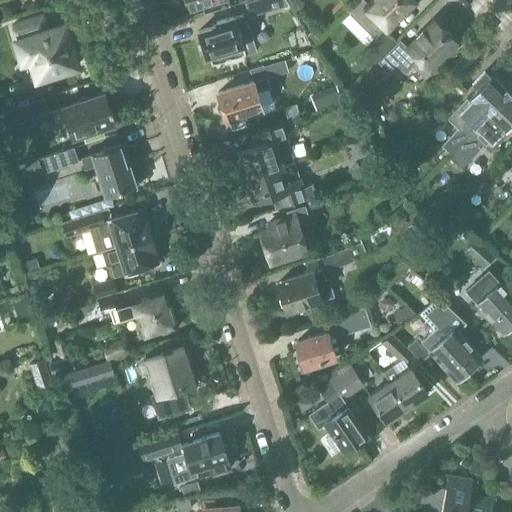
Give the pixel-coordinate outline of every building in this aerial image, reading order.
[(186,0),(189,7),(209,0),(211,0),(214,8),(228,4),(226,0),(186,0)] [(285,0),(252,0),(245,2),(249,16),(288,5),(285,0)] [(413,2),(411,0),(371,0),(367,5),(361,0),(357,0),(347,10),(349,12),(349,11),(374,36),(385,25),(387,28),(413,2)] [(205,56),(209,54),(212,63),(245,53),(237,28),(246,25),(242,13),(215,21),(216,24),(197,30),(205,56)] [(65,23),(48,29),(43,14),(11,24),(16,38),(14,39),(21,61),(31,58),(37,78),(78,65),(65,23)] [(454,41),(433,20),(407,46),(407,47),(403,51),(396,43),(378,60),(389,71),(397,63),(404,71),(418,57),(428,68),(454,41)] [(313,28),(307,34),(315,42),(321,36),(313,28)] [(378,60),(396,43),(396,42),(385,31),(362,55),(373,66),(378,60)] [(249,68),(252,80),(217,91),(225,119),(228,118),(231,127),(244,123),(241,113),(260,107),(262,111),(273,107),(266,86),(264,87),(261,78),(287,70),(286,68),(291,66),(289,58),(284,60),(284,59),(262,65),(262,64),(249,68)] [(457,153),(465,145),(457,137),(465,127),(469,131),(508,90),(491,74),(489,76),(483,71),(471,84),(477,89),(467,99),(469,100),(450,120),(457,127),(441,144),(451,153),(453,150),(457,153)] [(336,84),(323,89),(324,91),(324,93),(329,105),(342,100),(336,84)] [(511,93),(508,90),(469,131),(465,127),(457,137),(465,145),(457,153),(453,150),(451,153),(452,154),(450,157),(461,167),(480,147),(477,145),(480,142),(490,151),(504,136),(499,131),(500,129),(501,131),(511,120),(511,119),(511,93)] [(347,95),(354,106),(360,102),(354,91),(347,95)] [(103,94),(61,107),(62,107),(51,111),(55,123),(66,120),(72,138),(113,125),(103,94)] [(33,101),(15,107),(10,109),(15,123),(49,112),(44,97),(33,101)] [(240,177),(293,160),(285,136),(295,132),(291,119),(255,130),(259,143),(232,151),(240,177)] [(96,165),(105,196),(135,186),(129,165),(126,166),(119,145),(91,154),(92,154),(81,158),(84,168),(96,165)] [(43,156),(48,170),(78,160),(74,146),(43,156)] [(17,165),(21,176),(41,170),(38,158),(17,165)] [(301,184),(293,160),(240,177),(248,202),(275,194),(279,205),(315,194),(311,180),(301,184)] [(385,160),(375,163),(378,172),(388,169),(385,160)] [(499,162),(490,171),(496,177),(505,168),(499,162)] [(387,176),(380,183),(391,192),(397,185),(387,176)] [(306,198),(307,199),(310,208),(322,204),(318,194),(306,198)] [(465,200),(454,212),(469,226),(480,214),(465,200)] [(109,207),(71,219),(62,221),(66,235),(90,228),(97,251),(102,250),(102,251),(116,247),(151,235),(146,219),(145,219),(142,209),(112,218),(109,207)] [(293,213),(293,212),(268,220),(269,226),(259,229),(269,260),(305,249),(297,224),(309,221),(305,209),(293,213)] [(440,209),(425,224),(433,231),(447,216),(440,209)] [(116,247),(102,251),(106,265),(111,263),(115,275),(124,272),(124,273),(158,262),(155,252),(156,252),(151,235),(116,247)] [(464,250),(484,267),(496,255),(476,237),(464,250)] [(359,242),(322,257),(327,271),(354,260),(353,258),(364,254),(359,242)] [(24,260),(27,271),(40,267),(37,256),(24,260)] [(311,270),(276,282),(285,310),(320,299),(333,295),(327,277),(324,278),(321,268),(311,271),(311,270)] [(511,286),(508,290),(488,268),(464,290),(475,301),(474,302),(478,307),(478,310),(483,315),(486,315),(501,332),(511,321),(511,286)] [(117,291),(113,278),(93,284),(97,297),(111,293),(117,291)] [(9,287),(9,288),(11,293),(19,291),(20,291),(18,284),(9,287)] [(168,305),(162,288),(115,304),(107,307),(112,323),(135,315),(135,316),(168,305)] [(437,296),(419,312),(434,329),(468,367),(479,356),(457,331),(466,323),(447,304),(446,305),(437,296)] [(175,327),(168,305),(135,316),(142,337),(175,327)] [(416,313),(408,305),(393,310),(398,325),(416,313)] [(295,340),(298,350),(295,351),(300,369),(315,365),(314,362),(334,356),(334,355),(345,351),(340,335),(371,325),(364,306),(322,320),(325,331),(295,340)] [(434,329),(422,339),(418,335),(407,346),(422,360),(430,352),(454,379),(468,367),(434,329)] [(401,359),(404,363),(414,353),(392,333),(381,342),(399,360),(401,359)] [(63,339),(55,341),(60,358),(68,356),(63,339)] [(107,358),(112,357),(128,352),(123,339),(103,345),(107,358)] [(189,407),(182,386),(194,382),(182,345),(144,358),(156,394),(151,396),(158,417),(189,407)] [(49,371),(44,355),(31,359),(36,375),(49,371)] [(70,356),(49,362),(53,376),(55,375),(65,372),(66,371),(74,369),(70,356)] [(91,379),(117,371),(112,358),(76,371),(75,369),(74,369),(66,371),(65,372),(69,382),(90,375),(91,379)] [(337,373),(352,392),(362,385),(348,363),(336,371),(337,373)] [(400,374),(393,364),(384,371),(408,407),(426,394),(410,367),(400,374)] [(383,371),(389,381),(368,396),(386,422),(408,407),(384,371),(383,371)] [(352,392),(337,373),(318,386),(327,401),(309,414),(318,428),(325,424),(342,451),(366,435),(342,399),(352,392)] [(182,444),(181,444),(177,430),(137,443),(143,459),(166,452),(168,457),(166,457),(174,482),(195,475),(193,468),(209,463),(212,473),(227,468),(223,458),(226,458),(218,432),(182,443),(182,444)] [(464,511),(468,493),(471,479),(447,475),(445,485),(442,484),(432,491),(430,487),(416,497),(426,511),(464,511)] [(52,492),(59,511),(61,511),(95,500),(88,480),(52,492)] [(201,493),(197,481),(181,486),(185,498),(201,493)] [(468,493),(464,511),(497,511),(495,509),(490,508),(492,498),(468,493)] [(179,511),(191,509),(189,498),(176,501),(179,511)] [(237,511),(237,506),(214,508),(213,499),(200,500),(201,511),(237,511)]
